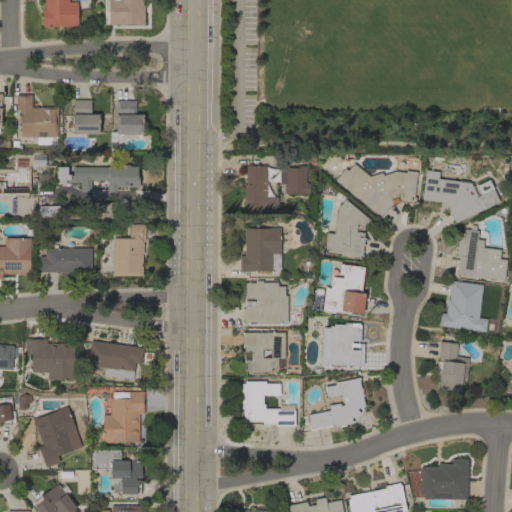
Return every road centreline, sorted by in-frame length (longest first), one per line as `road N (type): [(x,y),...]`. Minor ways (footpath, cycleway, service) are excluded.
road 1 (tertiary): [(191,511),(195,0)]
road 2 (residential): [(511,423),(458,423),(192,470)]
road 3 (residential): [(194,62),(0,61)]
road 4 (residential): [(188,302),(0,308)]
road 5 (residential): [(415,235),(399,244),(394,288),(406,310),(423,291),(427,246),(415,235)]
road 6 (residential): [(415,433),(401,365),(406,310)]
